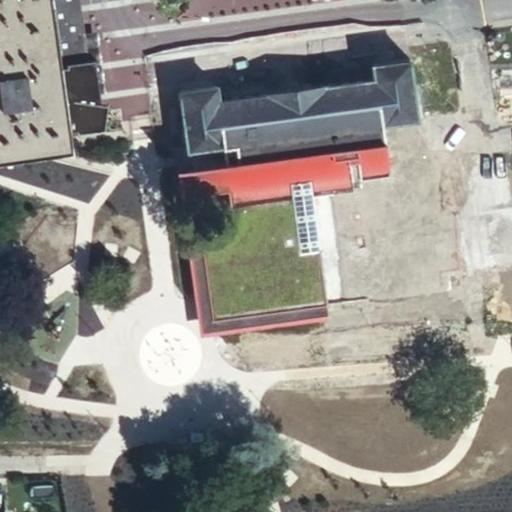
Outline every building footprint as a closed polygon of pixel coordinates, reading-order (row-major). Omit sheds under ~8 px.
[(35,133),(68,128),(58,62),(48,0),(0,0),(0,138),(20,135),(21,141),(36,138),(35,133)] [(48,0),(58,62),(85,58),(76,0),(48,0)] [(178,85),(186,146),(221,141),(383,119),(418,114),(410,53),(373,57),(374,71),(217,93),(215,80),(178,85)] [(98,127),(104,103),(100,101),(93,57),(85,58),(58,62),(68,128),(75,127),(76,130),(98,127)] [(399,235),(383,119),(221,141),(223,157),(218,157),(227,226),(197,230),(209,317),(327,301),(320,246),(399,235)] [(0,143),(21,141),(20,135),(0,138),(0,143)]
